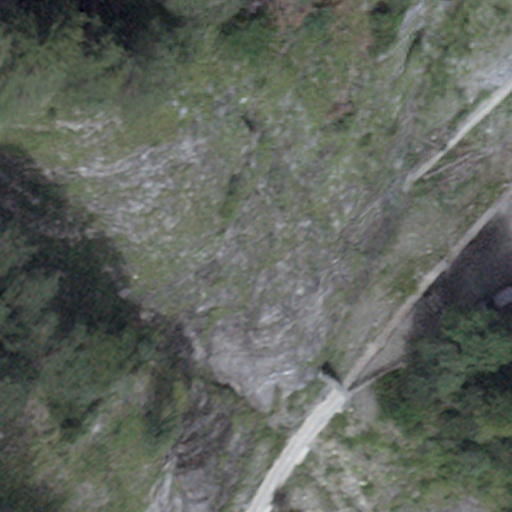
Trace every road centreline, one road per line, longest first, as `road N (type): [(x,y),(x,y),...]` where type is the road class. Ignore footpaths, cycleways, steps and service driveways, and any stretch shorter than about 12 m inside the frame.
road 1 (trunk): [(0,485),(238,240),(511,3)]
road 2 (primary): [(409,231),(269,428),(221,511)]
road 3 (primary): [(478,0),(436,162),(409,231)]
road 4 (trunk): [(409,231),(468,192),(511,144)]
